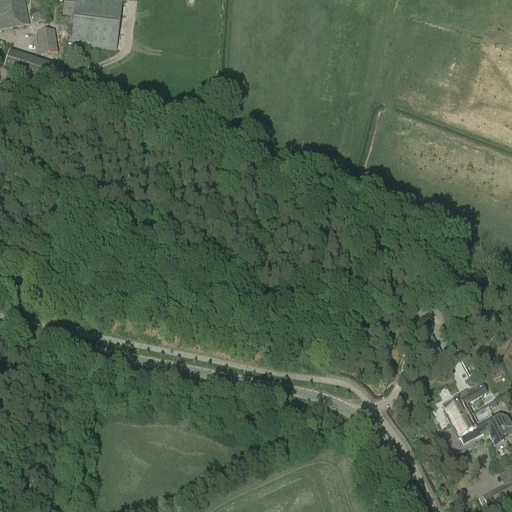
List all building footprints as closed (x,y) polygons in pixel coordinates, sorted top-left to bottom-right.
[(0,0),(0,27),(1,33),(29,27),(23,0),(0,0)] [(70,47),(116,52),(123,0),(121,0),(63,0),(62,16),(74,18),(70,47)] [(34,26),(47,23),(45,13),(32,16),(34,26)] [(40,57),(58,54),(54,31),(36,34),(40,57)] [(52,85),(58,68),(10,53),(4,70),(52,85)] [(430,337),(419,341),(426,358),(437,354),(430,337)] [(461,361),(465,370),(473,365),(469,357),(461,361)] [(472,416),(467,405),(477,400),(472,390),(441,406),(452,426),(472,416)] [(476,423),(472,416),(452,426),(463,446),(487,434),(492,444),(502,439),(501,438),(511,433),(509,430),(508,428),(507,427),(505,425),(503,424),(500,422),(498,421),(496,421),(493,422),(492,420),(477,427),(475,424),(476,423)] [(511,499),(504,486),(482,499),(488,511),(511,499)]
